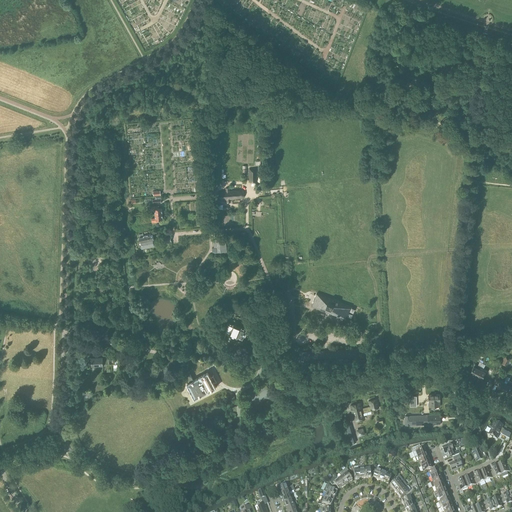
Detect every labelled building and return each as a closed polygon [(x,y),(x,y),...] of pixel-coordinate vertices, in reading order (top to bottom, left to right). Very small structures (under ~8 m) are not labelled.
[(230,201),(229,198),(242,197),(243,196),(243,192),(242,191),(228,192),(228,190),(227,190),(227,192),(220,193),(218,195),(218,197),(220,199),(228,199),(228,201),(230,201)] [(154,210),(155,214),(162,213),(162,208),(159,208),(159,205),(150,206),(151,210),(154,210)] [(163,219),(162,213),(155,214),(155,218),(151,218),(152,222),(160,222),(160,219),(163,219)] [(140,237),(139,237),(140,242),(141,242),(142,247),(154,245),(154,244),(153,239),(152,235),(151,235),(150,234),(148,235),(148,234),(143,235),(143,233),(139,234),(140,237)] [(213,252),(227,251),(226,239),(213,240),(214,248),(212,248),(213,252)] [(312,306),(346,319),(346,316),(351,318),(355,308),(317,293),(312,306)] [(228,322),(224,331),(229,334),(228,334),(237,337),(242,339),(243,336),(244,337),(246,333),(245,332),(246,329),(241,327),(233,323),(233,324),(228,322)] [(300,365),(366,361),(365,349),(299,353),(300,365)] [(504,355),(500,362),(507,366),(511,359),(504,355)] [(96,366),(97,365),(103,364),(102,361),(107,361),(107,363),(111,363),(112,363),(112,365),(114,365),(114,370),(117,370),(117,365),(114,365),(114,357),(113,356),(111,356),(107,357),(103,357),(91,357),(92,365),(93,365),(93,366),(96,366)] [(476,375),(482,363),(480,362),(478,365),(475,364),(470,372),(476,375)] [(482,378),(485,372),(482,370),(485,365),(482,363),(476,375),(482,378)] [(216,388),(213,383),(210,377),(208,372),(200,376),(199,377),(193,380),(190,374),(189,372),(184,375),(184,376),(188,383),(186,384),(187,384),(188,386),(188,387),(189,388),(190,390),(191,392),(192,395),(193,396),(194,398),(208,391),(208,392),(215,388),(216,388)] [(498,387),(503,390),(504,388),(508,382),(510,377),(509,376),(508,377),(507,376),(505,380),(504,382),(499,380),(500,378),(497,376),(494,383),(498,385),(498,387)] [(509,393),(511,388),(511,387),(511,386),(509,385),(510,383),(511,379),(511,378),(511,377),(510,377),(508,382),(504,388),(503,390),(509,393)] [(440,406),(440,395),(429,395),(429,407),(440,406)] [(370,406),(371,410),(379,408),(377,399),(369,401),(370,406)] [(370,406),(362,408),(361,403),(350,405),(354,421),(365,419),(363,413),(371,411),(371,410),(370,406)] [(410,425),(416,425),(432,424),(441,424),(440,415),(428,415),(416,415),(410,415),(405,416),(405,425),(410,425)] [(502,435),(509,438),(511,433),(505,429),(505,430),(504,430),(503,429),(502,428),(503,427),(495,423),(489,435),(496,439),(500,432),(503,434),(502,435)] [(356,442),(351,424),(345,426),(350,444),(356,442)] [(445,454),(447,453),(449,459),(455,456),(460,454),(459,450),(453,453),(452,451),(453,451),(451,444),(442,448),(445,454)] [(415,458),(426,454),(424,448),(421,449),(420,446),(412,449),(413,453),(412,453),(414,458),(415,458)] [(472,453),(476,463),(483,460),(482,459),(486,457),(483,449),(482,447),(477,449),(477,451),(472,453)] [(428,459),(426,454),(415,458),(417,463),(419,462),(428,459)] [(461,460),(459,455),(452,457),(454,462),(449,465),(452,473),(455,471),(462,468),(459,461),(461,460)] [(419,462),(421,467),(430,464),(428,459),(419,462)] [(503,463),(497,465),(501,475),(502,478),(508,475),(507,473),(511,471),(508,464),(504,466),(503,463)] [(430,464),(421,467),(423,472),(432,469),(430,464)] [(493,470),(490,471),(493,478),(501,475),(497,465),(492,468),(493,470)] [(372,467),(365,468),(364,468),(366,478),(371,477),(371,475),(372,475),(372,472),(373,471),(372,468),(372,467)] [(376,479),(378,480),(382,471),(377,468),(376,470),(372,468),(373,471),(372,472),(375,473),(373,478),(376,479)] [(428,472),(430,477),(439,474),(437,468),(428,472)] [(340,473),(342,476),(348,484),(352,480),(348,475),(350,474),(346,469),(340,473)] [(359,469),(351,470),(352,473),(354,473),(355,480),(360,479),(359,469)] [(486,470),(480,472),(484,482),(493,478),(490,471),(487,472),(486,470)] [(378,480),(383,482),(387,473),(382,471),(378,480)] [(476,477),(473,478),(476,485),(484,482),(480,472),(475,474),(476,477)] [(392,475),(387,473),(383,482),(389,484),(392,475)] [(441,479),(439,474),(430,477),(432,482),(441,479)] [(342,476),(338,479),(337,479),(343,487),(348,484),(342,476)] [(390,485),(394,490),(404,482),(399,476),(391,482),(393,483),(390,485)] [(470,476),(464,478),(468,488),(476,485),(473,478),(471,479),(470,476)] [(339,490),(343,487),(337,479),(338,479),(335,477),(330,481),(330,483),(331,485),(335,488),(337,487),(339,490)] [(459,484),(457,485),(458,487),(459,491),(460,494),(463,493),(462,490),(468,488),(464,478),(458,481),(459,484)] [(443,484),(441,479),(432,482),(430,483),(432,488),(434,487),(443,484)] [(407,486),(404,482),(394,490),(397,494),(405,488),(408,486),(407,486)] [(323,492),(326,493),(335,497),(338,492),(332,489),(332,487),(331,486),(327,484),(323,492)] [(443,484),(434,487),(436,492),(445,489),(443,484)] [(278,489),(280,494),(294,489),(293,486),(287,489),(286,485),(278,489)] [(405,488),(397,494),(401,498),(408,492),(410,490),(410,489),(408,487),(407,487),(406,488),(405,488)] [(294,491),(294,489),(280,494),(282,499),(290,496),(289,493),(294,491)] [(447,494),(445,489),(436,492),(434,493),(436,499),(438,497),(447,494)] [(258,506),(255,507),(257,511),(256,511),(266,511),(266,509),(267,509),(265,505),(268,504),(263,490),(258,492),(263,504),(258,506)] [(326,493),(324,498),(333,502),(335,497),(326,493)] [(511,502),(509,493),(500,497),(503,504),(505,503),(507,506),(511,503),(511,502)] [(282,499),(284,504),(297,499),(296,499),(295,499),(293,494),(290,496),(282,499)] [(438,497),(440,502),(449,499),(447,494),(438,497)] [(325,506),(326,505),(331,507),(333,502),(324,498),(322,497),(320,501),(319,501),(317,504),(325,506)] [(401,500),(403,506),(413,502),(411,497),(401,500)] [(500,497),(492,500),(496,510),(501,508),(500,505),(503,504),(500,497)] [(286,509),(294,506),(297,505),(296,501),(297,501),(297,499),(284,504),(286,509)] [(440,508),(451,504),(449,499),(440,502),(438,503),(440,508)] [(492,500),(483,503),(486,510),(489,509),(489,511),(490,511),(496,510),(492,500)] [(403,506),(406,511),(415,507),(413,502),(403,506)] [(483,503),(475,507),(477,511),(483,511),(484,511),(486,510),(483,503)]
